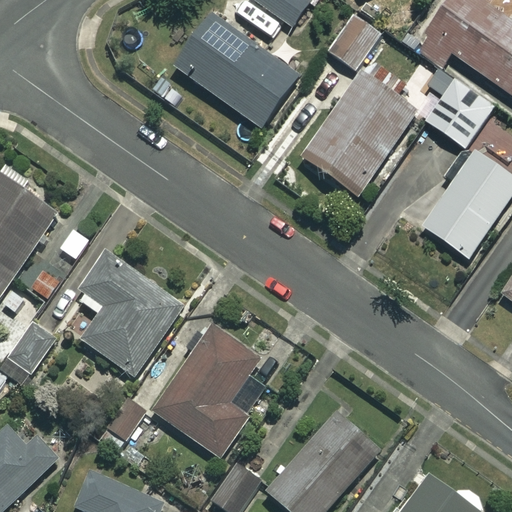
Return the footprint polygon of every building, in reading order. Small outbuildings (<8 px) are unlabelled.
[(216,0),(193,0),(187,7),(200,19),(216,0)] [(251,0),(268,12),(254,32),(267,42),(282,22),(291,29),(312,0),(251,0)] [(511,26),(474,0),(449,0),(412,53),(442,74),(452,59),(511,100),(511,26)] [(296,80),(209,22),(174,74),(261,133),(296,80)] [(376,39),(347,23),(326,60),(355,76),(376,39)] [(413,116),(358,79),(300,163),(355,201),(413,116)] [(491,111),(453,84),(423,125),(462,153),(491,111)] [(511,197),(511,183),(472,155),(420,230),(467,263),(511,197)] [(0,301),(58,217),(0,176),(0,301)] [(92,241),(73,229),(61,250),(80,261),(92,241)] [(184,307),(109,257),(80,302),(100,315),(82,342),(137,378),(184,307)] [(63,282),(44,270),(30,292),(49,304),(63,282)] [(511,277),(498,298),(511,307),(511,277)] [(57,342),(36,327),(12,361),(32,376),(57,342)] [(261,360),(212,327),(154,414),(221,458),(268,388),(250,376),(261,360)] [(0,394),(10,381),(0,373),(0,394)] [(330,511),(381,459),(339,420),(269,494),(287,511),(330,511)] [(12,426),(0,437),(0,511),(3,511),(59,460),(38,437),(30,445),(12,426)] [(243,511),(261,483),(233,466),(211,502),(227,511),(243,511)] [(161,511),(164,507),(96,475),(79,510),(83,511),(161,511)] [(480,511),(430,477),(405,511),(480,511)]
